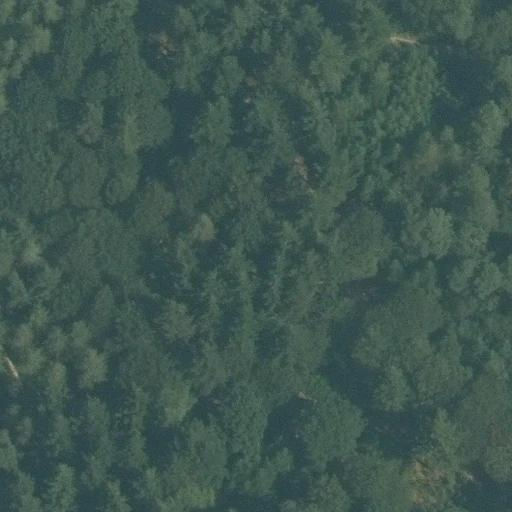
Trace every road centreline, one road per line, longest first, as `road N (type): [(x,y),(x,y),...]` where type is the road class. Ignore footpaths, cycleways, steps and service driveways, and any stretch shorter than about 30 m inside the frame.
road 1 (track): [(511,509),(383,361),(224,91),(159,0)]
road 2 (track): [(511,48),(205,0)]
road 3 (track): [(82,0),(0,141)]
